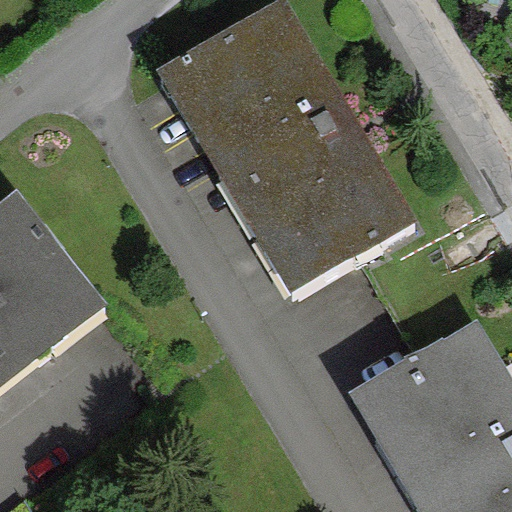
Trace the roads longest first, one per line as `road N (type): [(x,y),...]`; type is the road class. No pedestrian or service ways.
road 1 (residential): [(76,55),(348,511)]
road 2 (residential): [(511,177),(404,0)]
